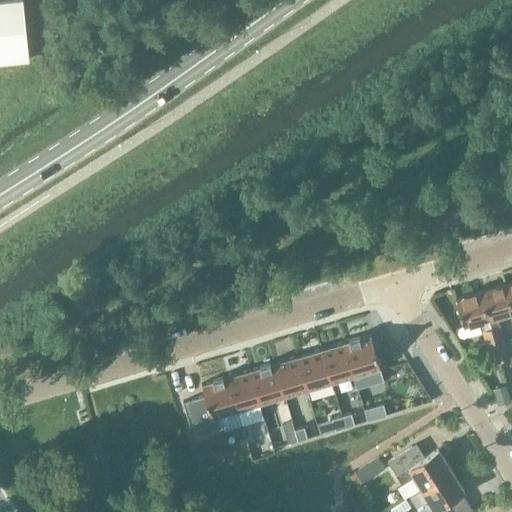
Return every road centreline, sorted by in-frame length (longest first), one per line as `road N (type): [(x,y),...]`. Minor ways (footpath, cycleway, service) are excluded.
road 1 (residential): [(0,401),(394,285)]
road 2 (secondary): [(0,195),(288,0)]
road 3 (residential): [(511,475),(394,285)]
road 4 (residential): [(394,285),(511,250)]
